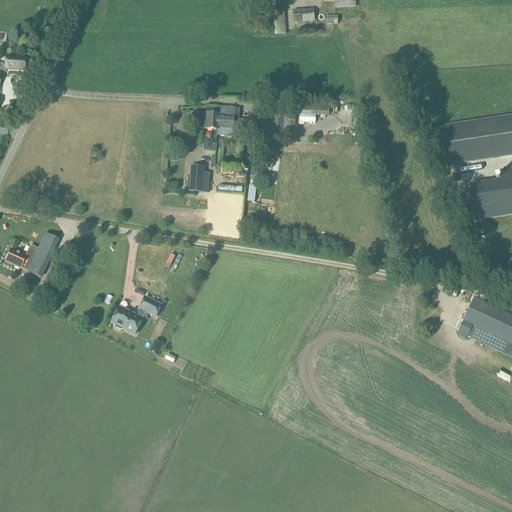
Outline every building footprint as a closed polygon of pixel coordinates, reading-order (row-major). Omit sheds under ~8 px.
[(355,0),(334,0),(335,8),(356,7),(355,0)] [(284,4),(268,5),(268,11),(275,11),(276,15),(284,15),(284,4)] [(294,23),(315,22),(314,9),(293,11),(294,23)] [(326,25),(332,25),(338,25),(338,16),(326,16),(326,25)] [(337,36),(337,27),(325,27),(325,36),(337,36)] [(9,55),(17,55),(18,44),(10,43),(9,55)] [(24,71),(25,58),(7,57),(6,65),(0,64),(0,71),(5,72),(5,70),(24,71)] [(284,132),(285,114),(286,114),(279,113),(280,100),(269,99),(268,105),(264,104),(262,131),(274,132),(274,131),(284,132)] [(292,103),(292,111),(306,112),(307,104),(292,103)] [(329,105),(321,105),(321,113),(329,113),(329,105)] [(218,131),(217,136),(233,138),(234,132),(235,118),(234,118),(234,109),(226,108),(226,113),(219,112),(219,118),(218,131)] [(202,114),(202,122),(204,122),(203,130),(213,130),(213,131),(218,131),(219,118),(219,112),(219,111),(208,110),(208,115),(205,115),(202,114)] [(511,116),(445,126),(451,166),(511,156),(511,116)] [(212,144),(203,143),(203,151),(216,152),(216,144),(212,144)] [(192,168),(190,192),(202,192),(203,174),(204,168),(192,168)] [(511,169),(500,171),(501,179),(501,181),(507,216),(511,215),(511,169)] [(250,181),(266,182),(267,175),(259,175),(259,173),(255,172),(255,174),(251,174),(250,181)] [(501,181),(471,185),(473,198),(476,221),(507,216),(501,181)] [(30,246),(25,257),(11,250),(5,262),(27,272),(38,249),(30,246)] [(121,330),(124,330),(135,335),(143,320),(142,319),(146,312),(156,318),(162,306),(145,298),(139,309),(140,310),(137,317),(133,315),(132,316),(128,314),(128,312),(120,308),(112,324),(115,325),(116,328),(121,330)] [(464,321),(473,326),(511,344),(511,315),(475,298),(464,321)] [(511,344),(473,326),(464,321),(458,333),(468,338),(468,337),(511,358),(511,344)] [(155,340),(149,352),(157,356),(163,344),(155,340)] [(166,370),(175,371),(176,365),(168,363),(166,370)] [(504,423),(507,429),(511,427),(511,402),(496,409),(502,424),(504,423)]
